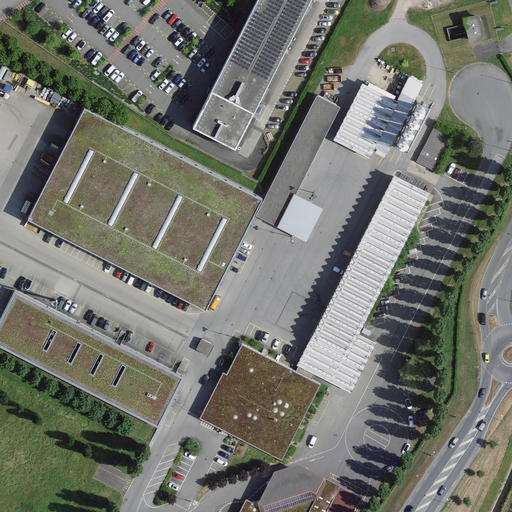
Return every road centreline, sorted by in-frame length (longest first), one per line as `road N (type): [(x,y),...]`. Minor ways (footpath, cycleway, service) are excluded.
road 1 (unknown): [(245,294),(313,162),(336,147),(360,156),(376,175),(372,214),(332,276),(314,292),(278,300)]
road 2 (unclassified): [(188,134),(241,163),(323,0)]
road 3 (primary): [(419,511),(473,432),(501,372)]
